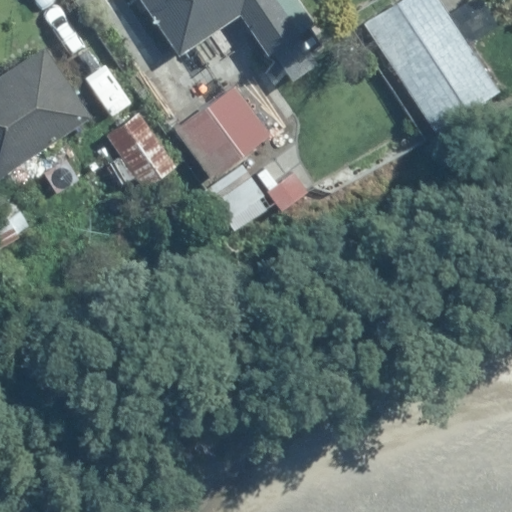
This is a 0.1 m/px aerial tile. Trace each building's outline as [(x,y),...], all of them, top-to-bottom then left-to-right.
[(276,0),(136,0),(174,56),(237,13),(268,58),(301,35),(276,0)] [(501,91),(441,0),(397,0),(362,21),(436,134),(501,91)] [(0,174),(85,114),(39,48),(0,75),(0,174)] [(107,60),(84,79),(113,118),(136,101),(107,60)] [(230,80),(172,127),(212,180),(272,136),(230,80)] [(145,110),(107,138),(122,159),(107,170),(120,188),(136,176),(146,189),(183,161),(145,110)]
